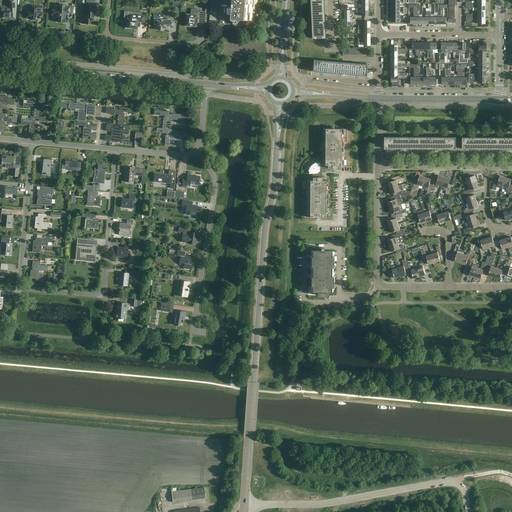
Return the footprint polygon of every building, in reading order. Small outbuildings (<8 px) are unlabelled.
[(10,7),(0,6),(0,11),(2,11),(3,18),(11,18),(15,19),(15,13),(16,13),(17,1),(11,0),(10,7)] [(227,13),(228,13),(228,14),(227,14),(226,19),(234,19),(234,24),(235,24),(235,19),(253,21),(254,12),(255,13),(256,4),(257,4),(257,0),(230,0),(231,2),(229,2),(229,8),(228,8),(227,8),(226,12),(226,13),(227,13)] [(323,0),(310,0),(311,19),(312,39),(326,38),(323,0)] [(30,19),(36,20),(36,16),(38,16),(38,13),(43,13),(43,6),(32,5),(31,10),(26,10),(25,18),(30,19)] [(59,9),(53,9),(53,15),(57,16),(57,18),(58,18),(58,22),(61,23),(61,22),(65,22),(65,13),(70,13),(70,7),(66,6),(60,5),(59,9)] [(85,11),(85,16),(86,16),(85,24),(92,25),(92,20),(93,20),(94,16),(95,16),(96,12),(97,7),(87,6),(86,11),(85,11)] [(191,15),(186,14),(186,18),(185,17),(184,22),(186,22),(185,25),(197,26),(197,20),(205,20),(205,12),(200,12),(200,10),(192,10),(191,15)] [(127,23),(126,28),(132,29),(132,28),(137,28),(138,22),(144,22),(145,16),(129,14),(129,19),(128,19),(127,23)] [(159,21),(154,20),(154,25),(155,25),(155,29),(158,29),(158,30),(163,31),(163,28),(167,28),(167,27),(174,28),(175,21),(171,20),(171,19),(167,19),(167,20),(160,19),(159,21)] [(391,46),(391,52),(406,52),(408,52),(408,46),(405,46),(405,49),(397,49),(397,46),(397,43),(394,43),(394,46),(391,46)] [(412,53),(412,50),(415,49),(415,52),(416,52),(416,55),(418,55),(418,43),(412,43),(412,49),(409,49),(409,63),(417,63),(417,61),(412,61),(412,53)] [(447,59),(447,43),(441,43),(441,49),(439,49),(439,53),(444,53),(444,59),(439,59),(439,62),(440,63),(444,63),(447,63),(447,59)] [(314,71),(321,72),(331,73),(332,62),(315,60),(314,60),(313,72),(314,71)] [(331,73),(338,73),(348,74),(349,63),(332,62),(331,73)] [(366,76),(367,64),(366,65),(349,63),(348,74),(366,76)] [(0,113),(2,113),(3,103),(5,103),(5,104),(14,105),(15,99),(5,98),(5,99),(3,99),(4,96),(0,95),(0,113)] [(35,106),(34,116),(40,117),(41,106),(41,105),(39,105),(39,104),(50,105),(51,100),(35,99),(35,102),(33,101),(34,101),(24,100),(23,106),(33,107),(33,106),(35,106)] [(78,120),(86,121),(87,114),(95,115),(95,106),(88,105),(88,104),(69,102),(69,108),(73,111),(75,108),(79,109),(78,120)] [(106,113),(111,114),(117,114),(117,113),(119,114),(118,124),(124,125),(124,116),(125,116),(125,113),(123,113),(123,112),(134,113),(135,108),(119,107),(119,109),(117,109),(117,108),(106,107),(106,113)] [(164,117),(163,128),(168,129),(170,117),(171,118),(171,120),(183,121),(184,114),(172,113),(172,114),(170,114),(170,112),(155,110),(154,115),(155,115),(165,116),(165,117),(164,117)] [(0,130),(4,131),(5,121),(7,121),(7,122),(13,122),(13,116),(8,116),(8,114),(2,113),(0,113),(0,117),(1,118),(1,119),(0,118),(0,130)] [(29,134),(40,135),(40,134),(35,134),(35,124),(36,124),(36,122),(34,122),(34,121),(45,122),(45,117),(40,117),(34,116),(30,116),(30,118),(28,118),(27,118),(27,119),(22,119),(21,125),(28,126),(28,123),(30,123),(29,134)] [(77,138),(88,139),(88,137),(90,137),(90,139),(96,140),(97,134),(91,133),(91,130),(97,130),(98,124),(92,123),(92,122),(86,121),(78,120),(75,120),(74,125),(85,126),(85,127),(83,126),(83,129),(83,138),(77,138)] [(130,125),(124,125),(118,124),(108,123),(108,125),(106,125),(106,131),(112,131),(112,130),(114,130),(113,136),(105,135),(105,141),(124,142),(120,142),(121,131),(129,132),(130,125)] [(172,147),(179,147),(180,141),(177,141),(178,137),(188,139),(189,132),(174,131),(174,132),(172,131),(172,129),(168,129),(163,128),(157,127),(156,132),(157,133),(157,132),(167,133),(167,134),(166,134),(166,135),(165,146),(159,145),(159,146),(170,147),(170,146),(172,146),(172,147)] [(308,171),(309,171),(309,172),(309,173),(309,174),(313,174),(313,177),(313,180),(309,180),(308,217),(328,217),(328,181),(325,181),(325,177),(322,177),(322,170),(334,170),(334,169),(342,169),(342,165),(343,165),(343,129),(324,129),(324,165),(320,165),(320,163),(319,163),(318,163),(318,162),(317,162),(318,163),(315,164),(313,165),(312,167),(310,169),(310,171),(309,171),(308,171)] [(385,149),(386,149),(386,148),(403,148),(403,137),(386,137),(385,136),(385,149)] [(403,148),(411,148),(421,148),(421,137),(403,137),(403,148)] [(421,148),(429,148),(439,148),(439,137),(421,137),(421,148)] [(439,148),(449,148),(456,148),(456,149),(456,137),(439,137),(439,148)] [(464,149),(471,149),(481,149),(481,138),(464,138),(464,137),(463,137),(463,149),(464,149)] [(499,149),(506,149),(511,148),(511,137),(499,138),(499,149)] [(481,149),(489,149),(499,149),(499,138),(481,138),(481,149)] [(19,177),(20,169),(21,157),(21,156),(15,155),(15,156),(3,155),(2,165),(2,166),(2,163),(6,164),(6,168),(14,169),(13,176),(19,177)] [(47,175),(50,175),(52,160),(44,159),(42,174),(46,174),(46,175),(47,175)] [(65,164),(62,164),(62,169),(65,169),(80,171),(81,162),(66,161),(66,164),(65,164)] [(94,183),(100,183),(101,180),(105,180),(106,169),(106,168),(106,165),(99,164),(98,167),(98,168),(98,178),(94,178),(94,183)] [(125,166),(124,181),(129,182),(130,182),(133,182),(134,175),(142,176),(143,169),(135,168),(135,167),(125,166)] [(175,171),(172,171),(169,171),(169,174),(154,173),(154,182),(171,184),(170,186),(174,187),(175,171)] [(183,177),(182,185),(190,186),(191,184),(201,185),(202,184),(203,182),(202,180),(200,180),(200,176),(192,176),(192,175),(188,174),(187,178),(183,177)] [(467,180),(468,184),(477,181),(475,175),(469,177),(468,175),(469,174),(459,177),(460,180),(463,180),(464,181),(467,180)] [(390,188),(398,186),(397,180),(403,178),(402,175),(392,178),(393,178),(394,181),(388,182),(390,188)] [(419,185),(423,186),(426,177),(420,175),(418,181),(415,180),(416,179),(415,179),(412,189),(416,190),(416,187),(418,188),(419,185)] [(442,186),(445,177),(439,175),(437,181),(434,180),(435,179),(434,179),(432,186),(431,189),(432,189),(435,190),(436,184),(442,186)] [(499,185),(503,186),(506,177),(500,176),(498,182),(496,181),(496,180),(496,179),(493,189),(496,190),(497,187),(498,188),(499,185)] [(432,179),(426,177),(423,186),(426,187),(426,189),(428,189),(427,193),(430,194),(432,189),(431,189),(432,186),(430,185),(432,179)] [(451,179),(445,177),(442,186),(441,189),(446,191),(446,194),(449,195),(452,185),(451,186),(449,185),(451,179)] [(511,179),(506,177),(503,186),(506,187),(506,190),(508,191),(507,194),(510,195),(511,193),(511,188),(511,186),(510,185),(511,179)] [(479,187),(477,181),(468,184),(469,188),(467,188),(468,190),(464,192),(465,194),(465,195),(468,194),(475,192),(474,191),(473,192),(473,189),(479,187)] [(17,195),(17,199),(18,189),(6,187),(6,186),(9,187),(9,186),(0,185),(0,197),(8,198),(5,198),(6,194),(17,195)] [(39,190),(38,195),(38,204),(52,205),(52,199),(47,199),(48,194),(53,195),(53,187),(42,186),(42,190),(39,190)] [(398,186),(390,188),(391,194),(397,192),(398,195),(402,194),(407,193),(406,190),(400,191),(398,186)] [(98,191),(92,191),(88,190),(87,205),(87,204),(100,205),(100,206),(101,206),(101,197),(95,196),(95,194),(98,195),(98,191)] [(403,197),(402,194),(398,195),(392,197),(393,197),(394,200),(388,202),(390,207),(401,204),(400,198),(403,197)] [(468,203),(477,200),(475,195),(469,196),(468,194),(465,195),(465,194),(459,196),(460,199),(463,198),(463,200),(467,199),(468,203)] [(122,198),(122,207),(132,208),(133,200),(135,200),(134,200),(135,201),(135,196),(130,195),(129,199),(122,198)] [(193,202),(182,200),(182,205),(187,206),(185,214),(200,216),(199,219),(200,220),(201,210),(202,211),(202,209),(201,209),(202,208),(192,206),(193,202)] [(478,206),(477,200),(468,203),(464,204),(466,210),(464,211),(465,214),(468,213),(475,211),(474,210),(473,211),(472,208),(478,206)] [(401,204),(390,207),(391,213),(397,212),(398,214),(402,213),(402,214),(407,212),(406,209),(403,210),(401,204)] [(424,213),(427,222),(432,220),(431,214),(433,213),(432,210),(433,210),(431,204),(428,205),(430,211),(424,213)] [(443,213),(446,222),(452,220),(450,214),(452,213),(455,222),(455,221),(450,204),(447,205),(448,211),(443,213)] [(499,206),(502,217),(502,215),(505,215),(506,221),(511,218),(511,217),(510,210),(509,207),(509,208),(506,209),(504,204),(499,206)] [(3,226),(2,227),(12,228),(14,216),(9,215),(10,209),(14,210),(14,209),(2,208),(0,222),(4,223),(4,226),(3,226)] [(427,222),(424,213),(418,214),(417,209),(413,210),(416,218),(419,217),(421,223),(427,222)] [(446,222),(443,213),(437,214),(435,209),(433,210),(432,210),(433,213),(435,220),(436,219),(435,218),(438,217),(440,224),(446,222)] [(403,217),(402,214),(402,213),(398,214),(392,216),(392,217),(393,216),(394,219),(388,221),(390,227),(398,224),(398,221),(400,220),(400,217),(403,217)] [(469,216),(468,213),(465,214),(459,215),(454,217),(455,220),(460,218),(466,217),(468,222),(477,220),(475,214),(469,216)] [(41,231),(42,229),(48,229),(48,222),(43,222),(43,218),(45,218),(45,214),(39,214),(38,217),(36,217),(35,228),(38,228),(37,231),(41,231)] [(96,215),(90,214),(83,214),(83,217),(86,217),(85,229),(85,228),(98,229),(98,230),(99,220),(93,220),(93,218),(96,218),(96,215)] [(120,223),(119,232),(130,233),(131,224),(132,224),(132,225),(133,225),(133,220),(127,220),(127,223),(120,223)] [(466,227),(466,229),(464,230),(465,233),(475,230),(475,229),(474,230),(473,227),(479,225),(477,220),(468,222),(469,226),(466,227)] [(398,224),(390,227),(391,232),(397,231),(398,233),(398,234),(402,233),(407,231),(406,228),(400,229),(398,224)] [(193,229),(185,228),(180,227),(179,232),(183,233),(182,242),(193,244),(194,244),(196,244),(198,233),(193,232),(193,229)] [(403,236),(402,233),(398,234),(398,233),(392,235),(392,236),(393,235),(394,238),(388,240),(390,246),(398,243),(400,242),(399,237),(403,236)] [(2,254),(2,255),(12,256),(13,244),(9,243),(9,237),(14,238),(14,237),(2,236),(0,250),(5,251),(5,255),(2,254)] [(36,241),(34,241),(33,252),(40,253),(41,245),(48,246),(48,243),(52,243),(52,240),(55,240),(55,237),(43,236),(43,239),(36,238),(36,241)] [(497,251),(500,251),(499,247),(497,240),(496,241),(497,242),(494,243),(492,237),(486,238),(489,248),(492,247),(493,249),(496,249),(497,251)] [(484,249),(489,248),(486,238),(481,240),(482,246),(480,247),(479,246),(482,256),(485,255),(484,249)] [(86,239),(78,239),(77,248),(80,248),(79,257),(95,258),(97,245),(91,245),(88,245),(86,244),(86,239)] [(501,246),(499,247),(500,251),(501,256),(505,255),(503,249),(508,247),(506,239),(500,240),(501,246)] [(398,243),(390,246),(391,252),(397,250),(398,252),(397,253),(407,250),(406,247),(404,247),(403,245),(399,247),(398,243)] [(118,247),(117,256),(128,257),(129,249),(130,249),(130,250),(131,245),(125,244),(125,248),(118,247)] [(432,254),(435,263),(441,261),(439,255),(442,254),(442,255),(439,245),(436,246),(438,252),(432,254)] [(455,261),(461,263),(463,254),(464,251),(459,249),(460,246),(456,245),(453,255),(454,255),(454,254),(457,255),(455,261)] [(334,251),(327,251),(324,251),(324,248),(321,248),(321,251),(311,251),(311,256),(309,256),(308,287),(311,287),(311,292),(317,292),(317,295),(321,295),(321,296),(322,296),(322,297),(328,299),(331,292),(333,292),(333,287),(336,287),(336,256),(334,256),(334,251)] [(424,259),(427,259),(429,265),(435,263),(432,254),(426,256),(425,250),(421,251),(424,259)] [(463,254),(461,263),(466,265),(468,259),(471,260),(471,259),(474,251),(471,250),(470,253),(467,252),(466,255),(463,254)] [(191,269),(191,266),(192,266),(192,269),(194,258),(184,256),(185,252),(178,251),(177,256),(180,257),(179,264),(184,265),(184,268),(191,269)] [(491,256),(488,265),(489,265),(487,268),(488,268),(490,269),(489,275),(494,277),(497,268),(493,267),(494,265),(492,264),(495,256),(491,256)] [(406,262),(405,259),(402,260),(404,266),(398,268),(401,276),(407,275),(405,269),(408,268),(406,262)] [(417,268),(420,277),(426,275),(424,269),(427,268),(427,269),(424,259),(421,260),(422,263),(420,263),(421,267),(417,268)] [(471,260),(468,269),(469,268),(471,269),(469,275),(475,277),(478,268),(479,265),(473,263),(474,260),(471,259),(471,260)] [(39,269),(44,270),(46,270),(47,269),(48,267),(48,266),(40,265),(40,261),(33,261),(32,270),(31,270),(31,279),(38,279),(41,279),(42,277),(43,275),(43,274),(39,273),(39,269)] [(420,277),(417,268),(412,270),(410,264),(409,264),(408,261),(406,262),(408,268),(410,274),(410,273),(412,272),(414,278),(420,277)] [(497,268),(494,277),(500,279),(502,273),(505,274),(504,275),(505,275),(507,268),(508,262),(506,262),(505,264),(504,267),(501,266),(500,269),(497,268)] [(401,276),(398,268),(396,269),(395,265),(392,266),(391,264),(388,265),(391,274),(391,273),(393,272),(395,278),(401,276)] [(478,268),(475,277),(481,279),(483,273),(486,273),(485,275),(486,275),(488,268),(487,268),(489,265),(488,265),(486,264),(485,267),(481,266),(480,269),(478,268)] [(80,276),(94,276),(94,266),(80,266),(80,276)] [(129,277),(133,278),(136,278),(136,271),(126,270),(125,273),(120,273),(118,285),(128,286),(129,277)] [(188,293),(188,292),(190,282),(182,281),(180,292),(179,296),(185,297),(188,297),(188,293)] [(115,318),(118,318),(118,321),(125,322),(125,319),(126,319),(127,303),(118,302),(117,311),(116,311),(115,318)] [(185,317),(185,312),(176,310),(175,311),(176,311),(174,324),(173,324),(173,325),(178,325),(177,326),(179,326),(182,326),(184,317),(185,317)] [(204,487),(177,491),(176,487),(171,488),(173,502),(206,498),(204,487)]
